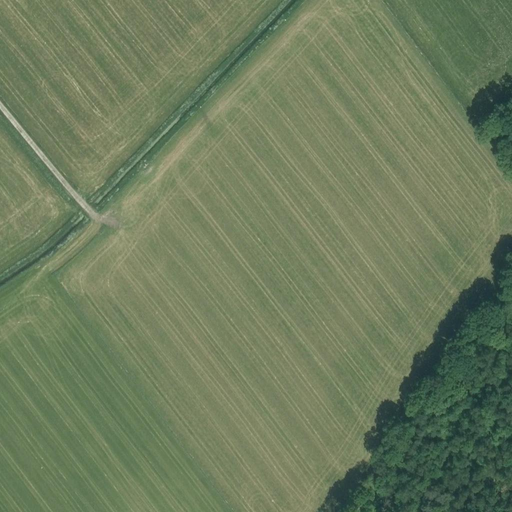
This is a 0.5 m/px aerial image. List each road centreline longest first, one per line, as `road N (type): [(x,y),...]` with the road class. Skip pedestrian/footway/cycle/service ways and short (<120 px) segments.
road 1 (track): [(354,511),(511,284)]
road 2 (track): [(0,105),(96,217)]
